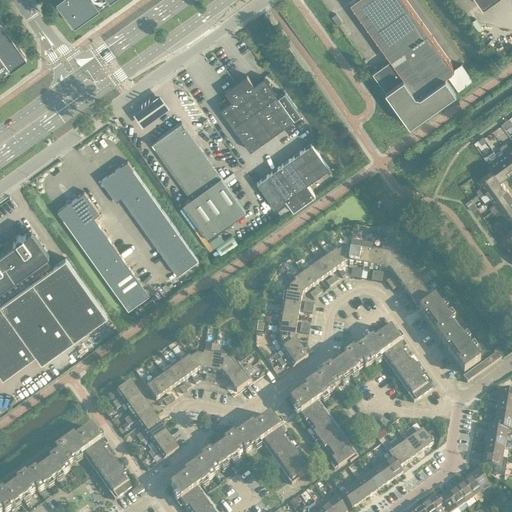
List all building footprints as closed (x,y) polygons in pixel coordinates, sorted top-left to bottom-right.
[(56,0),(57,0),(56,1),(72,22),(73,22),(74,24),(99,6),(98,4),(103,0),(56,0)] [(354,0),(350,3),(390,59),(388,61),(385,57),(373,66),(375,69),(372,72),(392,100),(409,124),(455,91),(444,76),(451,71),(452,66),(405,0),(354,0)] [(331,16),(337,25),(341,22),(336,13),(331,16)] [(0,72),(8,67),(9,69),(10,69),(26,58),(26,57),(0,20),(0,72)] [(448,76),(458,90),(472,80),(460,63),(454,68),(453,72),(448,76)] [(236,83),(255,110),(266,102),(277,94),(264,76),(253,84),(247,75),(236,83)] [(233,125),(244,117),(255,110),(236,83),(224,91),(230,100),(220,107),(233,125)] [(278,96),(277,94),(266,102),(283,126),(300,114),(284,91),(278,96)] [(160,93),(133,113),(142,126),(170,107),(160,93)] [(283,126),(266,102),(255,110),(272,134),(283,126)] [(255,110),(244,117),(261,142),(272,134),(255,110)] [(261,142),(244,117),(233,125),(250,150),(261,142)] [(509,118),(503,123),(507,128),(511,124),(511,122),(510,119),(509,118)] [(245,211),(181,121),(155,140),(156,142),(156,146),(154,147),(190,197),(182,203),(207,238),(245,211)] [(311,143),(300,151),(318,175),(329,167),(311,143)] [(506,143),(502,144),(511,158),(511,145),(509,148),(506,143)] [(508,172),(511,169),(511,158),(502,144),(499,147),(503,152),(497,156),(508,172)] [(307,183),(318,175),(300,151),(289,158),(307,183)] [(508,172),(497,156),(492,160),(487,154),(483,157),(488,164),(492,169),(493,169),(499,178),(508,172)] [(307,183),(289,158),(278,166),(296,191),(304,202),(315,194),(307,183)] [(114,169),(129,190),(142,181),(127,160),(114,169)] [(278,166),(267,174),(285,199),(293,210),(304,202),(296,191),(278,166)] [(115,200),(121,196),(129,190),(114,169),(100,179),(115,200)] [(493,169),(492,169),(477,180),(481,186),(476,190),(478,194),(499,178),(493,169)] [(274,206),(285,199),(267,174),(256,182),(274,206)] [(490,198),(506,187),(499,178),(478,194),(481,196),(486,192),(490,198)] [(135,216),(156,200),(142,181),(129,190),(121,196),(135,216)] [(491,211),(511,195),(506,187),(490,198),(494,203),(489,207),(491,211)] [(71,200),(85,221),(93,216),(99,212),(84,191),(71,200)] [(499,210),(503,215),(511,208),(511,195),(491,211),(494,213),(499,210)] [(85,221),(71,200),(57,210),(72,231),(85,221)] [(149,235),(170,220),(156,200),(135,216),(149,235)] [(473,203),(468,206),(472,212),(476,208),(477,208),(473,203)] [(511,222),(511,208),(503,215),(507,221),(502,224),(504,229),(511,222)] [(107,235),(93,216),(85,221),(72,231),(86,250),(107,235)] [(179,233),(173,224),(170,220),(149,235),(158,248),(179,233)] [(32,281),(73,339),(107,315),(65,257),(53,266),(45,255),(49,253),(31,228),(22,235),(21,234),(20,234),(19,234),(17,234),(16,235),(16,236),(15,237),(16,238),(16,239),(7,246),(5,247),(30,282),(32,281)] [(167,261),(188,246),(179,233),(158,248),(167,261)] [(100,270),(121,255),(107,235),(86,250),(100,270)] [(232,235),(215,246),(221,255),(238,243),(232,235)] [(358,266),(362,244),(351,242),(350,248),(351,249),(348,264),(352,265),(352,269),(357,270),(358,270),(358,266)] [(362,244),(358,266),(358,270),(362,271),(363,267),(368,268),(372,249),(372,245),(362,244)] [(188,246),(167,261),(177,274),(198,259),(188,246)] [(383,246),(382,251),(379,270),(389,271),(391,255),(392,255),(393,248),(383,246)] [(0,299),(2,302),(0,304),(0,305),(35,354),(41,362),(73,339),(32,281),(30,282),(5,247),(4,249),(3,248),(0,250),(0,299)] [(351,249),(350,248),(342,247),(336,252),(344,263),(345,265),(348,264),(351,249)] [(382,251),(372,249),(368,268),(379,270),(382,251)] [(337,271),(344,266),(345,265),(344,263),(336,252),(335,250),(326,256),(337,271)] [(109,283),(130,268),(121,255),(100,270),(109,283)] [(389,271),(391,273),(405,264),(404,263),(400,257),(392,255),(391,255),(389,271)] [(318,262),(328,277),(337,271),(326,256),(318,262)] [(320,283),(328,277),(318,262),(309,268),(320,283)] [(391,273),(397,281),(413,270),(406,262),(404,263),(405,264),(391,273)] [(118,296),(140,281),(130,268),(109,283),(118,296)] [(312,289),(320,283),(309,268),(301,274),(312,289)] [(397,281),(403,290),(419,279),(413,270),(397,281)] [(292,280),(294,282),(304,295),(312,289),(301,274),(292,280)] [(425,287),(419,279),(403,290),(409,298),(425,287)] [(140,281),(118,296),(128,309),(149,294),(140,281)] [(287,287),(286,294),(286,295),(302,298),(302,297),(304,295),(294,282),(287,287)] [(431,296),(425,287),(409,298),(416,307),(431,296)] [(284,294),(282,305),(300,308),(302,298),(286,295),(286,294),(284,294)] [(0,373),(2,377),(35,354),(0,305),(0,304),(2,302),(0,299),(0,373)] [(145,304),(143,305),(147,311),(156,304),(154,301),(152,299),(145,304)] [(418,311),(441,342),(458,331),(435,299),(418,311)] [(282,305),(280,315),(298,318),(300,308),(282,305)] [(280,315),(278,325),(297,328),(298,318),(280,315)] [(277,336),(279,336),(295,338),(297,328),(278,325),(277,336)] [(364,368),(365,370),(384,357),(416,402),(432,390),(390,331),(374,342),(373,340),(355,353),(354,353),(364,368)] [(458,331),(441,342),(464,374),(480,362),(458,331)] [(278,344),(282,350),(283,351),(296,341),(295,338),(279,336),(278,344)] [(278,362),(280,365),(302,350),(296,341),(283,351),(282,350),(280,352),(284,357),(278,362)] [(204,352),(204,355),(202,371),(212,372),(216,346),(212,345),(211,353),(204,352)] [(216,346),(212,372),(222,374),(224,358),(225,358),(225,356),(219,355),(220,347),(219,346),(216,346)] [(308,358),(302,350),(280,365),(282,368),(289,364),(293,369),(308,358)] [(321,374),(322,376),(323,376),(333,390),(334,390),(364,368),(354,353),(355,353),(353,351),(321,374)] [(198,371),(202,371),(204,355),(196,353),(189,358),(198,371)] [(189,358),(188,356),(179,362),(190,377),(198,371),(189,358)] [(224,376),(238,366),(237,366),(233,359),(225,358),(224,358),(222,374),(224,376)] [(190,377),(179,362),(171,368),(182,383),(190,377)] [(224,376),(230,384),(252,369),(250,365),(243,370),(239,364),(237,366),(238,366),(224,376)] [(182,383),(171,368),(162,374),(173,390),(182,383)] [(254,372),(252,369),(230,384),(237,393),(252,382),(248,376),(254,372)] [(162,374),(154,380),(165,395),(173,390),(162,374)] [(323,376),(322,376),(304,389),(306,391),(290,402),(338,469),(354,458),(317,405),(335,392),(334,390),(333,390),(323,376)] [(165,395),(154,380),(145,387),(156,402),(165,395)] [(115,408),(137,392),(130,383),(115,394),(119,400),(113,404),(115,408)] [(511,393),(500,391),(499,399),(498,401),(511,403),(511,393)] [(128,411),(143,400),(137,392),(115,408),(117,411),(124,406),(128,411)] [(511,413),(511,403),(498,401),(499,399),(493,398),(493,402),(498,403),(497,411),(511,413)] [(127,424),(149,409),(143,400),(128,411),(131,416),(124,421),(127,424)] [(139,428),(155,417),(149,409),(127,424),(129,427),(136,423),(139,428)] [(511,423),(511,413),(497,411),(495,418),(495,420),(511,423)] [(244,453),(244,454),(245,456),(264,442),(292,482),(308,470),(270,416),(254,428),(253,426),(235,438),(234,439),(244,453)] [(139,441),(160,425),(155,417),(139,428),(143,433),(136,438),(139,441)] [(511,432),(511,423),(495,420),(495,418),(490,417),(489,421),(495,422),(493,429),(493,430),(507,432),(511,433),(511,432)] [(151,444),(166,433),(160,425),(139,441),(141,444),(148,439),(151,444)] [(55,451),(58,455),(67,467),(68,467),(85,455),(117,500),(134,488),(91,429),(75,440),(74,438),(55,451)] [(412,429),(409,431),(424,452),(433,446),(423,431),(417,435),(412,429)] [(505,442),(507,432),(493,430),(493,429),(488,429),(487,436),(487,438),(505,442)] [(411,440),(406,444),(416,458),(424,452),(409,431),(406,433),(411,440)] [(150,457),(172,442),(166,433),(151,444),(155,449),(148,454),(150,457)] [(201,459),(202,461),(203,461),(213,475),(214,475),(244,454),(244,453),(234,439),(235,438),(233,436),(201,459)] [(504,451),(505,442),(487,438),(487,436),(482,436),(481,440),(486,441),(485,448),(504,451)] [(396,440),(393,443),(408,464),(416,458),(406,444),(401,447),(396,440)] [(172,442),(150,457),(153,461),(159,456),(163,461),(179,451),(172,442)] [(389,456),(392,460),(399,470),(400,470),(408,464),(393,443),(389,445),(394,452),(389,456)] [(502,461),(504,451),(485,448),(484,455),(479,455),(478,459),(483,459),(484,457),(502,461)] [(70,471),(68,467),(67,467),(58,455),(27,477),(37,492),(38,494),(70,471)] [(507,461),(502,461),(484,457),(483,459),(482,467),(494,469),(493,475),(504,477),(507,461)] [(383,459),(380,461),(394,481),(403,474),(400,470),(399,470),(392,460),(387,464),(383,459)] [(215,477),(214,475),(213,475),(203,461),(202,461),(184,474),(186,477),(170,488),(187,511),(212,511),(197,490),(215,477)] [(380,468),(375,472),(386,487),(394,481),(380,461),(377,463),(380,468)] [(476,474),(470,479),(481,494),(489,488),(479,473),(480,472),(477,468),(473,470),(476,474)] [(366,470),(363,473),(377,492),(386,487),(375,472),(370,476),(366,470)] [(369,498),(377,492),(363,473),(360,475),(364,480),(359,484),(369,498)] [(8,511),(37,492),(27,477),(26,475),(0,493),(0,506),(3,511),(8,511)] [(473,500),(462,484),(464,483),(461,479),(457,481),(461,485),(454,490),(465,505),(473,500)] [(473,500),(481,494),(470,479),(464,483),(462,484),(473,500)] [(361,504),(369,498),(359,484),(354,487),(350,482),(347,485),(361,504)] [(352,511),(361,504),(347,485),(344,487),(347,492),(341,496),(352,511)] [(135,497),(144,491),(141,486),(132,493),(135,497)] [(458,511),(447,495),(448,494),(445,490),(442,492),(445,496),(439,501),(446,511),(458,511)] [(462,511),(468,508),(465,505),(454,490),(448,494),(447,495),(458,511),(462,511)] [(306,493),(301,497),(305,503),(310,499),(306,493)] [(446,511),(439,501),(436,497),(428,503),(434,511),(446,511)] [(327,498),(324,501),(332,511),(345,511),(337,499),(331,503),(327,498)] [(298,505),(295,500),(290,503),(293,508),(298,505)] [(332,511),(324,501),(321,503),(325,508),(320,511),(319,511),(332,511)] [(434,511),(428,503),(420,508),(422,511),(434,511)]
